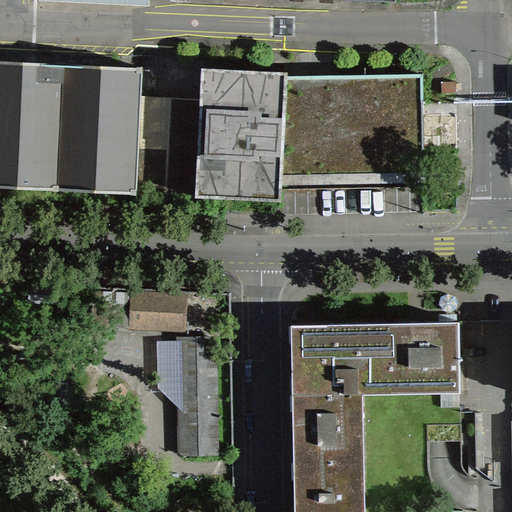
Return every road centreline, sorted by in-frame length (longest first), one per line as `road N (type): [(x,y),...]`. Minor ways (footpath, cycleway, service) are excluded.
road 1 (primary): [(0,237),(261,250)]
road 2 (residential): [(266,511),(261,250)]
road 3 (primary): [(261,250),(511,247)]
